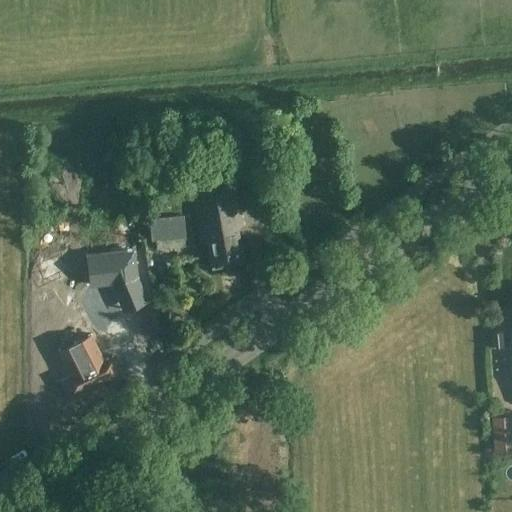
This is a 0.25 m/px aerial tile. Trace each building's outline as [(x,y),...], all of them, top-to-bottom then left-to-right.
[(254,137),(254,117),(222,118),(223,138),(254,137)] [(148,172),(157,249),(184,246),(174,169),(148,172)] [(190,188),(201,244),(207,242),(212,267),(243,261),(237,227),(243,226),(235,180),(190,188)] [(104,308),(82,319),(92,337),(113,326),(104,308)] [(493,334),(493,347),(505,347),(504,333),(493,334)] [(61,382),(69,400),(122,374),(113,356),(103,361),(96,348),(65,363),(71,376),(61,382)]
